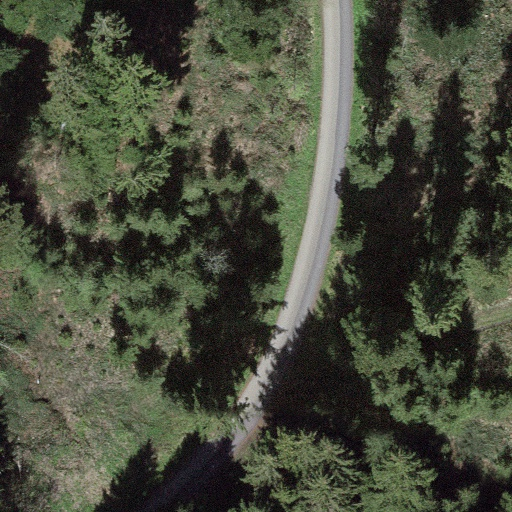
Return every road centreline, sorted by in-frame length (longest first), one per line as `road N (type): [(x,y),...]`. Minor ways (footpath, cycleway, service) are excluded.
road 1 (unclassified): [(152,511),(197,472),(264,385),(297,314),(322,225),(327,0)]
road 2 (track): [(511,308),(264,385)]
